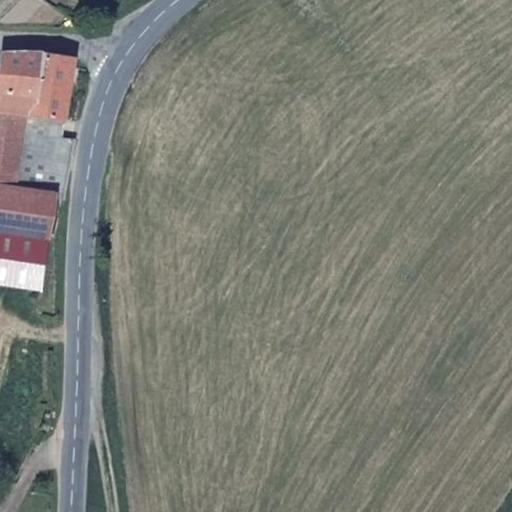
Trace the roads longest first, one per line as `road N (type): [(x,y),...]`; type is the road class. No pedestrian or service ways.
road 1 (secondary): [(73,511),(79,266),(91,146),(123,56)]
road 2 (unclassified): [(123,56),(0,44)]
